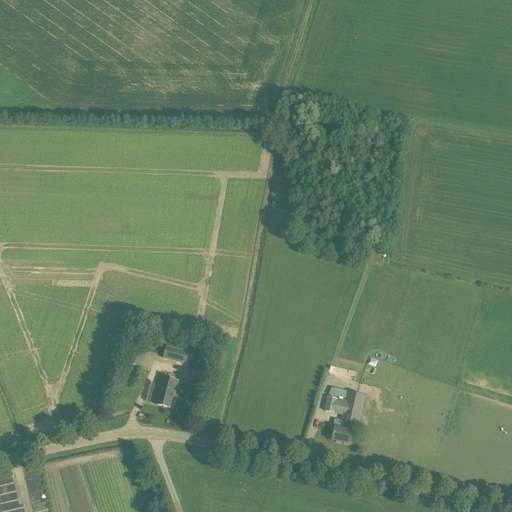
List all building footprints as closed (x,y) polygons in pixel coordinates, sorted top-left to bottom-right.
[(22,345),(26,324),(11,322),(9,332),(6,331),(4,342),(22,345)] [(185,365),(189,352),(166,346),(162,359),(185,365)] [(139,367),(145,351),(133,347),(127,363),(139,367)] [(200,383),(203,373),(190,370),(188,380),(200,383)] [(175,393),(178,381),(161,377),(159,385),(160,386),(155,405),(169,408),(173,393),(175,393)] [(43,390),(30,386),(26,400),(39,404),(43,390)] [(351,423),(359,425),(365,396),(347,391),(345,401),(327,397),(323,411),(341,415),(340,421),(344,421),(342,428),(334,427),(331,441),(350,446),(353,431),(349,430),(351,423)]
